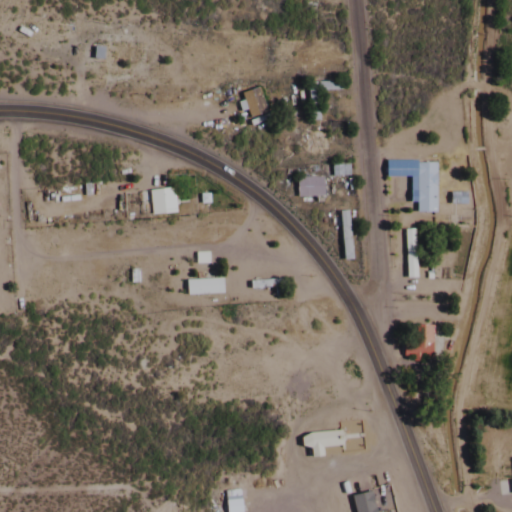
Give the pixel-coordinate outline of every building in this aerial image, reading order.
[(103,62),(128,62),(128,54),(103,54),(103,62)] [(314,92),(336,92),(336,83),(304,84),(305,122),(315,122),(314,92)] [(236,94),(243,120),(262,115),(255,89),(236,94)] [(317,134),(298,134),(298,152),(317,152),(317,134)] [(412,214),(430,214),(430,165),(412,165),(412,214)] [(317,179),(292,179),(292,199),(317,199),(317,179)] [(111,186),(94,186),(94,194),(111,194),(111,186)] [(146,217),(171,216),(170,190),(144,191),(146,217)] [(412,259),(412,232),(402,232),(402,259),(412,259)] [(181,281),(181,297),(220,297),(220,281),(181,281)] [(427,363),(427,327),(404,327),(404,359),(408,359),(408,363),(427,363)] [(336,433),(295,435),(295,449),(305,449),(306,459),(318,459),(318,449),(337,448),(336,433)] [(345,495),(348,511),(371,511),(367,491),(345,495)]
